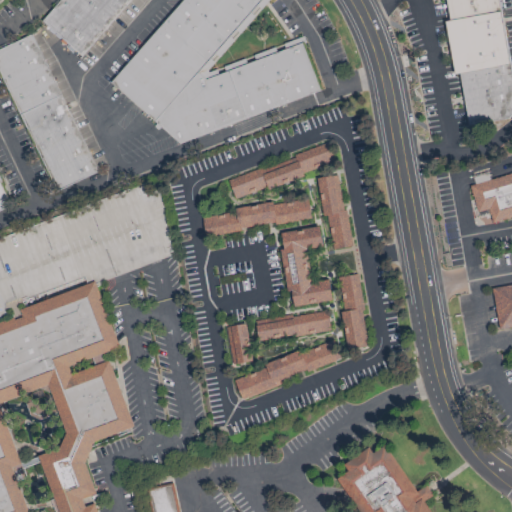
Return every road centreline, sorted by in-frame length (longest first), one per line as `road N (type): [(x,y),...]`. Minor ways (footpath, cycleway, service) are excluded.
road 1 (tertiary): [(344,0),(375,73),(431,385),(462,444),(511,489)]
road 2 (tertiary): [(511,463),(484,443),(449,384),(395,90),(362,0)]
